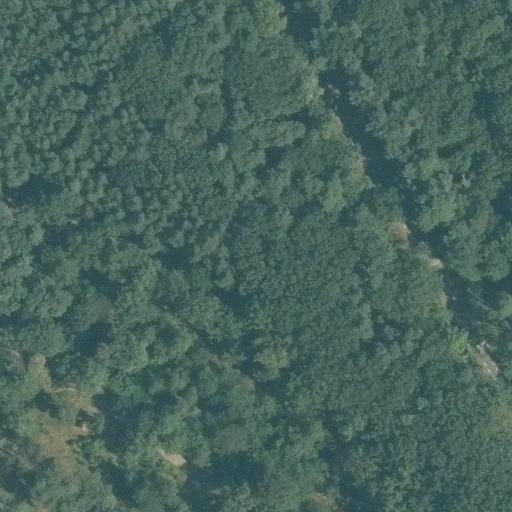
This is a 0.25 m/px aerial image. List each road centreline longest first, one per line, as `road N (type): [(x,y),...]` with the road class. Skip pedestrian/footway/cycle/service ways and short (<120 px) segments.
road 1 (unclassified): [(431,511),(348,421),(174,282),(50,214),(0,199)]
road 2 (unclassified): [(511,428),(266,0)]
road 3 (unknown): [(0,334),(261,511)]
